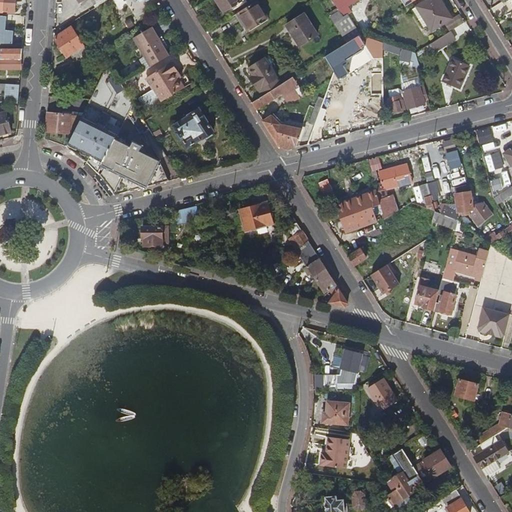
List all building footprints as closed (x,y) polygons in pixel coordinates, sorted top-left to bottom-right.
[(0,0),(0,13),(14,14),(15,0),(0,0)] [(238,0),(214,0),(223,14),(240,4),(238,0)] [(358,1),(357,0),(318,0),(341,37),(346,44),(359,35),(347,16),(349,14),(345,8),(358,1)] [(453,20),(452,19),(440,0),(424,0),(414,7),(414,8),(411,10),(422,28),(425,26),(430,33),(444,25),(453,20)] [(256,2),(236,15),(248,33),(267,21),(256,2)] [(451,31),(465,22),(460,14),(452,19),(453,20),(444,25),(449,32),(451,31)] [(317,36),(304,15),(285,26),(299,47),(317,36)] [(138,24),(133,16),(123,22),(127,30),(138,24)] [(70,28),(53,38),(65,58),(68,57),(73,65),(87,56),(70,28)] [(149,68),(168,57),(151,28),(132,39),(143,57),(139,60),(145,70),(149,68)] [(454,36),(451,31),(449,32),(432,43),(435,48),(454,36)] [(99,50),(110,43),(106,35),(94,43),(99,50)] [(346,44),(341,37),(336,40),(341,47),(346,44)] [(360,48),(355,40),(340,49),(345,58),(360,48)] [(373,53),(384,57),(384,50),(384,44),(374,40),(372,46),(374,47),(373,53)] [(399,55),(401,50),(384,44),(384,50),(399,55)] [(0,67),(20,69),(22,49),(0,47),(0,67)] [(345,58),(340,49),(331,54),(337,63),(345,58)] [(414,54),(401,50),(401,60),(401,63),(418,67),(414,54)] [(250,78),(257,90),(277,79),(264,58),(248,68),(253,76),(250,78)] [(467,67),(452,60),(441,83),(457,90),(467,67)] [(174,73),(177,71),(171,62),(146,77),(153,88),(137,98),(145,111),(161,102),(184,88),(178,79),(174,73)] [(113,76),(108,80),(118,93),(123,89),(113,76)] [(299,87),(293,77),(286,82),(297,100),(300,99),(295,90),(299,87)] [(257,90),(261,97),(280,85),(277,79),(257,90)] [(251,104),(255,111),(282,94),(289,105),(297,100),(286,82),(280,85),(261,97),(251,104)] [(4,104),(17,105),(19,85),(0,83),(0,93),(4,94),(4,104)] [(402,97),(406,110),(424,105),(420,92),(424,91),(423,87),(419,88),(401,92),(402,97)] [(389,97),(385,98),(390,114),(403,110),(400,98),(402,97),(401,92),(401,91),(398,89),(387,91),(389,97)] [(371,105),(380,105),(379,90),(370,91),(371,105)] [(309,123),(314,126),(325,100),(320,98),(309,123)] [(301,105),(299,101),(293,104),(295,107),(296,109),(301,105)] [(213,132),(198,110),(189,115),(187,112),(182,115),(184,119),(172,126),(186,148),(213,132)] [(45,132),(72,133),(79,119),(83,113),(69,112),(69,114),(47,113),(45,132)] [(0,114),(0,134),(9,133),(5,113),(0,114)] [(287,150),(294,148),(299,129),(278,127),(280,125),(274,115),(263,122),(278,146),(287,150)] [(72,133),(65,147),(78,154),(86,160),(97,139),(109,145),(113,137),(101,130),(104,126),(94,121),(92,126),(79,119),(72,133)] [(316,123),(314,132),(323,134),(324,124),(316,123)] [(478,129),(479,144),(493,143),(492,127),(478,129)] [(97,139),(86,160),(98,173),(113,196),(169,181),(153,174),(160,161),(140,151),(142,146),(133,142),(131,146),(113,137),(109,145),(97,139)] [(456,151),(453,140),(447,142),(450,153),(456,151)] [(450,153),(447,142),(441,144),(444,154),(450,153)] [(511,161),(509,156),(511,154),(509,149),(502,154),(510,167),(511,165),(511,161)] [(153,174),(169,181),(160,161),(153,174)] [(411,183),(406,166),(376,173),(379,185),(381,191),(396,187),(397,191),(404,190),(402,185),(411,183)] [(466,184),(464,175),(452,178),(454,187),(466,184)] [(435,183),(427,184),(431,198),(437,197),(438,196),(435,183)] [(427,209),(434,212),(431,198),(427,184),(419,187),(422,199),(424,199),(427,209)] [(511,186),(499,194),(492,199),(496,204),(511,193),(511,186)] [(349,232),(354,230),(367,226),(376,224),(371,205),(379,203),(376,193),(375,188),(334,199),(343,233),(349,232)] [(498,190),(490,193),(492,199),(499,194),(498,190)] [(381,192),(376,193),(379,203),(383,221),(398,212),(393,196),(387,198),(385,191),(381,192)] [(469,191),(454,194),(457,212),(461,211),(462,213),(467,213),(477,226),(491,214),(481,201),(471,203),(469,191)] [(274,223),(268,203),(241,211),(247,232),(274,223)] [(201,218),(197,205),(175,211),(179,224),(201,218)] [(458,221),(458,220),(438,213),(434,212),(431,223),(455,233),(458,221)] [(454,237),(461,239),(464,224),(460,220),(458,220),(458,221),(455,233),(454,237)] [(511,225),(486,241),(491,244),(511,230),(511,226),(511,225)] [(175,245),(175,228),(143,228),(142,248),(168,248),(168,245),(175,245)] [(415,239),(415,232),(390,230),(388,246),(409,247),(410,239),(415,239)] [(309,265),(319,258),(302,232),(293,238),(309,265)] [(352,248),(363,243),(360,238),(349,243),(352,248)] [(347,257),(354,267),(366,259),(360,249),(347,257)] [(454,272),(481,279),(488,254),(480,252),(478,259),(458,254),(450,252),(445,270),(454,272)] [(378,255),(360,268),(365,276),(383,263),(378,255)] [(510,263),(500,255),(493,265),(503,272),(510,263)] [(330,290),(336,286),(319,258),(309,265),(307,266),(319,286),(325,282),(330,290)] [(387,266),(369,277),(382,297),(399,286),(387,266)] [(445,273),(443,280),(452,283),(454,275),(445,273)] [(422,279),(420,288),(415,304),(423,306),(423,308),(433,311),(438,292),(426,289),(428,281),(422,279)] [(443,280),(439,292),(434,314),(438,315),(439,312),(451,316),(456,296),(459,285),(452,283),(443,280)] [(348,304),(336,286),(330,290),(334,297),(329,303),(345,308),(348,304)] [(482,308),(475,306),(472,321),(479,323),(482,308)] [(484,308),(478,330),(480,333),(486,334),(489,332),(495,334),(497,337),(502,338),(505,337),(511,316),(511,315),(484,308)] [(325,376),(325,391),(336,391),(336,385),(354,385),(362,356),(344,351),(340,369),(340,375),(325,376)] [(383,411),(397,402),(383,380),(368,389),(383,411)] [(474,401),(478,385),(460,380),(456,396),(474,401)] [(328,413),(325,413),(322,413),(322,423),(349,425),(350,403),(329,402),(328,413)] [(509,428),(511,415),(503,413),(500,426),(509,428)] [(489,432),(493,438),(495,437),(509,428),(500,426),(496,428),(489,432)] [(479,438),(482,445),(493,438),(489,432),(479,438)] [(482,445),(480,446),(484,453),(499,444),(495,437),(493,438),(482,445)] [(327,455),(325,455),(322,454),(319,466),(344,470),(350,442),(329,438),(326,449),(328,450),(327,455)] [(475,459),(486,477),(499,468),(495,460),(507,453),(501,443),(499,444),(484,453),(475,459)] [(399,476),(387,484),(389,487),(393,493),(419,477),(414,470),(402,451),(393,457),(404,473),(399,476)] [(451,469),(440,452),(424,462),(425,463),(414,470),(419,477),(424,485),(451,469)] [(404,473),(393,457),(388,460),(399,476),(404,473)] [(409,496),(425,486),(424,485),(419,477),(393,493),(377,503),(380,509),(382,511),(387,511),(393,509),(393,507),(409,496)] [(468,511),(456,492),(443,500),(449,511),(468,511)] [(412,500),(409,496),(393,507),(393,509),(395,511),(404,506),(409,511),(418,505),(415,501),(411,504),(410,502),(412,500)] [(341,511),(340,499),(332,500),(332,497),(323,498),(324,511),(341,511)] [(375,511),(380,509),(377,503),(365,510),(366,511),(375,511)]
